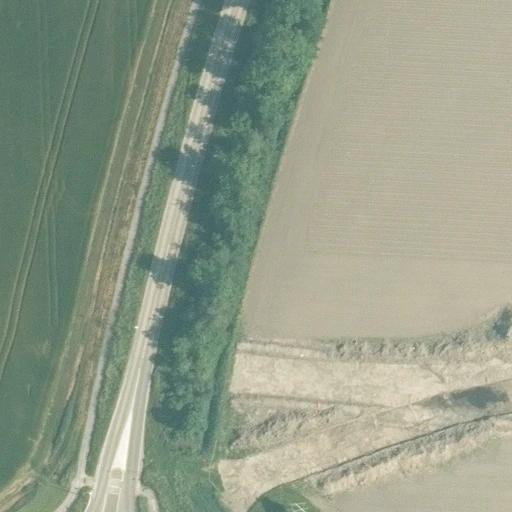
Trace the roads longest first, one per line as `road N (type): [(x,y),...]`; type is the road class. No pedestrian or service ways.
road 1 (unclassified): [(125,435),(167,229),(235,0)]
road 2 (residential): [(511,393),(343,438),(220,485)]
